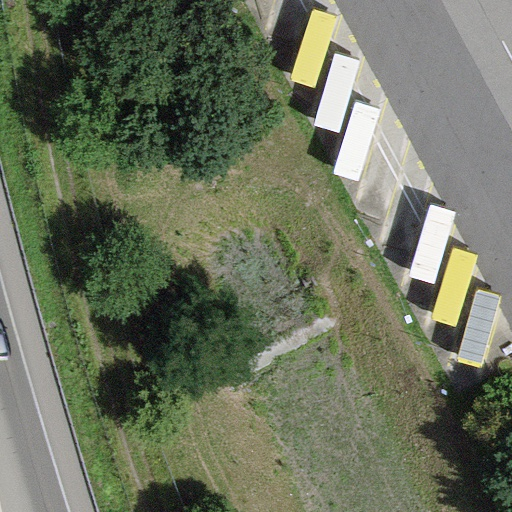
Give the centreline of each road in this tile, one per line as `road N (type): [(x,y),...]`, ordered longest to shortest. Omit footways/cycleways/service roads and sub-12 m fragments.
road 1 (track): [(156,511),(73,216),(33,0)]
road 2 (motorway): [(37,511),(0,360)]
